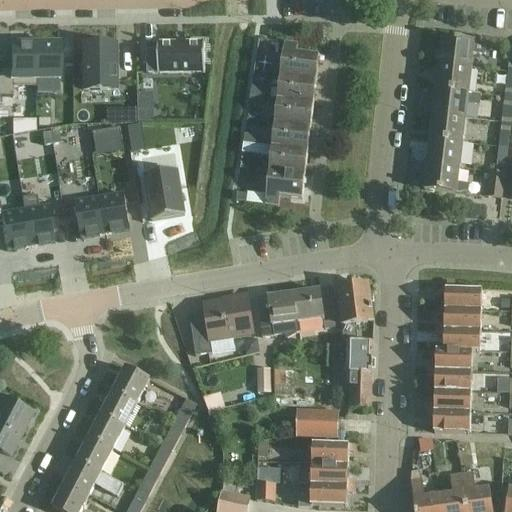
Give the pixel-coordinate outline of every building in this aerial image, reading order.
[(442,40),(439,66),(471,70),(473,55),(485,56),(486,46),(474,44),(442,40)] [(11,72),(0,71),(0,98),(12,98),(12,89),(36,88),(36,82),(34,82),(34,44),(20,44),(20,47),(10,47),(11,72)] [(48,44),(34,44),(34,82),(36,82),(58,82),(58,46),(48,46),(48,44)] [(157,52),(146,52),(147,75),(204,74),(204,44),(157,45),(157,52)] [(297,45),(284,44),(280,77),(316,82),(319,57),(296,55),(297,45)] [(117,45),(84,46),(84,92),(118,91),(117,45)] [(471,70),(439,66),(436,91),(468,95),(468,94),(471,70)] [(313,105),(316,82),(280,77),(277,101),(313,105)] [(250,98),(265,100),(266,91),(251,89),(250,98)] [(436,91),(433,116),(465,120),(467,106),(479,107),(480,96),(468,94),(468,95),(436,91)] [(265,100),(250,98),(248,107),(264,110),(265,100)] [(313,105),(277,101),(275,125),(310,129),(313,105)] [(511,108),(503,108),(501,124),(511,125),(511,113),(511,108)] [(152,109),(137,109),(138,124),(152,124),(152,109)] [(465,120),(433,116),(430,141),(462,145),(465,120)] [(49,121),(37,121),(37,129),(49,129),(49,121)] [(509,141),(511,125),(501,124),(499,140),(509,141)] [(272,149),(307,153),(310,129),(275,125),(272,149)] [(120,130),(92,134),(94,146),(122,141),(120,130)] [(51,147),(60,145),(58,133),(50,134),(51,147)] [(43,148),(51,147),(50,134),(42,136),(43,148)] [(244,136),(243,146),(259,148),(260,139),(244,136)] [(430,141),(427,166),(459,170),(462,145),(430,141)] [(305,177),(307,153),(272,149),(272,150),(259,148),(243,146),(242,155),(270,159),(269,173),(305,177)] [(497,158),(495,174),(505,175),(506,159),(497,158)] [(424,192),(428,192),(468,197),(469,186),(458,185),(459,170),(427,166),(424,192)] [(302,201),(305,177),(269,173),(265,206),(278,208),(279,199),(302,201)] [(487,199),(501,201),(505,175),(495,174),(490,174),(487,199)] [(177,175),(144,181),(152,228),(185,223),(177,175)] [(124,196),(99,200),(105,237),(130,233),(124,196)] [(235,203),(247,204),(248,197),(236,196),(235,203)] [(36,198),(21,200),(23,212),(24,212),(30,249),(55,245),(49,208),(38,210),(36,198)] [(99,200),(74,204),(80,241),(105,237),(99,200)] [(0,211),(0,229),(1,229),(5,253),(30,249),(24,212),(23,212),(1,216),(0,211)] [(348,343),(358,343),(356,325),(374,323),(369,287),(356,288),(355,283),(336,286),(343,343),(348,343)] [(445,312),(481,313),(482,292),(454,291),(454,284),(447,284),(446,291),(445,291),(445,312)] [(319,292),(294,295),(298,325),(323,322),(324,331),(336,330),(331,289),(318,291),(319,292)] [(299,335),(298,325),(294,295),(269,298),(269,297),(257,299),(262,340),(283,337),(286,341),(295,335),(299,335)] [(205,318),(189,320),(195,358),(212,356),(234,352),(233,340),(253,337),(248,299),(203,306),(205,318)] [(511,311),(511,299),(502,299),(501,311),(511,311)] [(437,326),(436,332),(481,334),(481,313),(445,312),(444,326),(437,326)] [(480,355),(481,334),(436,332),(436,339),(444,339),(443,352),(443,353),(472,354),(480,355)] [(372,375),(373,344),(364,344),(358,343),(348,343),(347,375),(352,375),(350,410),(371,411),(372,375)] [(428,366),(428,373),(472,374),(472,354),(443,353),(443,352),(436,352),(435,366),(428,366)] [(289,361),(276,361),(276,387),(290,386),(289,361)] [(149,382),(126,370),(113,393),(137,405),(149,382)] [(471,395),(472,374),(428,373),(428,380),(435,380),(435,394),(471,395)] [(270,379),(258,379),(258,395),(270,395),(270,379)] [(295,401),(314,401),(313,379),(295,380),(295,401)] [(101,416),(125,429),(137,405),(113,393),(101,416)] [(427,407),(426,414),(470,415),(471,395),(435,394),(434,407),(427,407)] [(32,417),(32,415),(0,398),(0,453),(10,458),(32,417)] [(184,430),(193,413),(183,408),(174,425),(184,430)] [(298,413),(297,418),(297,439),(337,440),(338,414),(298,413)] [(470,415),(426,414),(426,420),(434,421),(433,435),(470,436),(470,415)] [(89,440),(113,452),(125,429),(101,416),(89,440)] [(181,436),(171,431),(162,448),(172,453),(181,436)] [(77,463),(101,475),(113,452),(89,440),(77,463)] [(259,444),(258,459),(267,459),(268,445),(259,444)] [(312,467),(348,468),(348,454),(356,455),(356,447),(312,446),(312,467)] [(169,460),(168,459),(158,454),(150,471),(160,476),(169,460)] [(297,462),(277,461),(275,494),(295,496),(297,462)] [(101,475),(77,463),(65,486),(89,498),(101,475)] [(347,482),(348,468),(312,467),(300,466),(299,486),(311,486),(311,487),(355,489),(355,482),(347,482)] [(258,471),(257,485),(266,486),(267,471),(258,471)] [(461,477),(466,511),(492,511),(490,490),(475,492),(473,475),(461,477)] [(157,483),(156,482),(146,477),(138,494),(148,499),(157,483)] [(440,511),(466,511),(461,477),(450,478),(453,496),(439,498),(440,511)] [(247,511),(250,500),(237,497),(240,485),(225,482),(222,495),(218,511),(247,511)] [(414,511),(440,511),(439,498),(425,500),(422,482),(411,484),(414,511)] [(266,500),(266,486),(257,485),(257,500),(266,500)] [(58,511),(81,511),(89,498),(65,486),(53,509),(58,511)] [(311,510),(311,508),(347,509),(347,495),(355,495),(355,489),(311,487),(311,497),(299,497),(298,510),(311,510)] [(141,511),(144,506),(134,500),(128,511),(141,511)]
